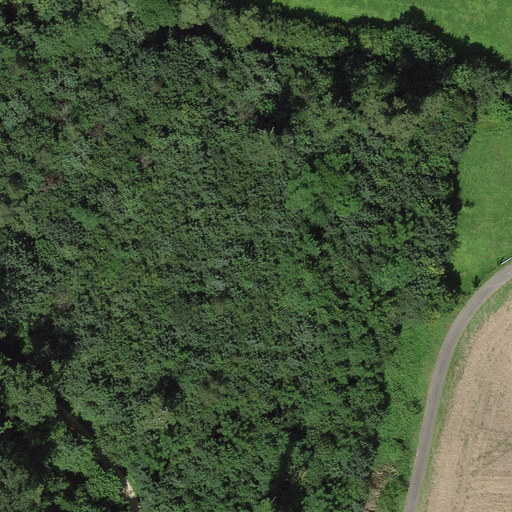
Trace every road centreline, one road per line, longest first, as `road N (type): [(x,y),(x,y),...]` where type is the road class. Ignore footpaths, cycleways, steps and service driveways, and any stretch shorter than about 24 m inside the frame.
road 1 (track): [(511,272),(461,318),(443,358),(406,511)]
road 2 (track): [(0,355),(95,439),(136,511)]
